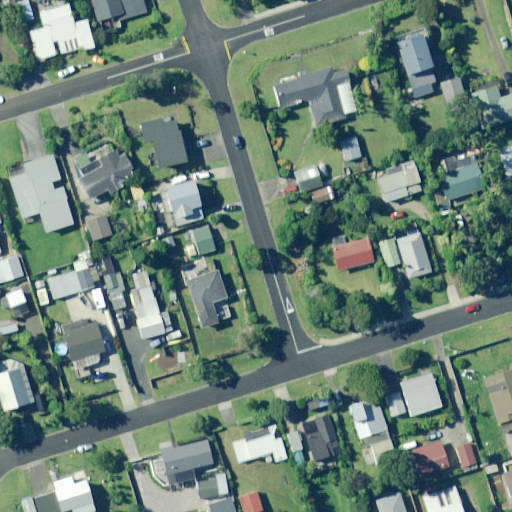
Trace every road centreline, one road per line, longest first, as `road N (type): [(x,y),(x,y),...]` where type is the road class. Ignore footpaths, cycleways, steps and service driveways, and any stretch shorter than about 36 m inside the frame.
road 1 (residential): [(303,364),(205,47)]
road 2 (residential): [(303,364),(0,461)]
road 3 (residential): [(511,300),(303,364)]
road 4 (residential): [(0,110),(205,47)]
road 5 (residential): [(205,47),(352,0)]
